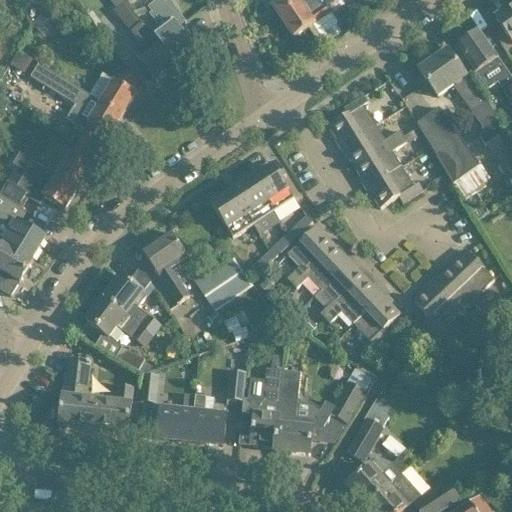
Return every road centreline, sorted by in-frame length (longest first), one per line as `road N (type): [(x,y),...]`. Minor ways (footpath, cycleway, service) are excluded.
road 1 (residential): [(25,338),(116,219),(259,125)]
road 2 (tertiary): [(273,511),(0,472)]
road 3 (residential): [(438,246),(417,221),(373,234),(289,106)]
road 4 (residential): [(289,106),(439,0)]
road 5 (residential): [(259,125),(221,0)]
